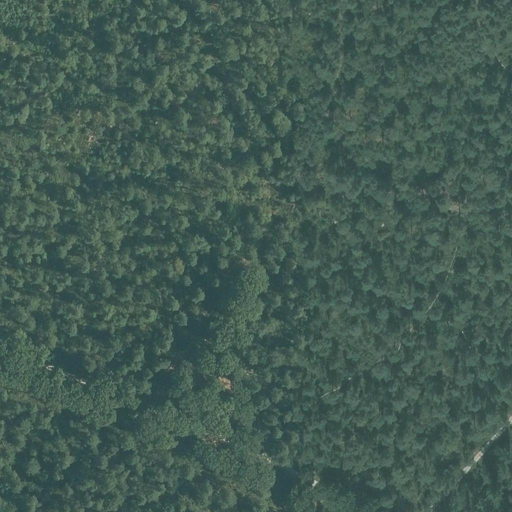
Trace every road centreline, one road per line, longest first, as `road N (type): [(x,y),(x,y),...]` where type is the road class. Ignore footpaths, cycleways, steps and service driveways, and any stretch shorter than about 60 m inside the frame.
road 1 (track): [(0,347),(259,455),(371,511)]
road 2 (track): [(428,511),(511,419)]
